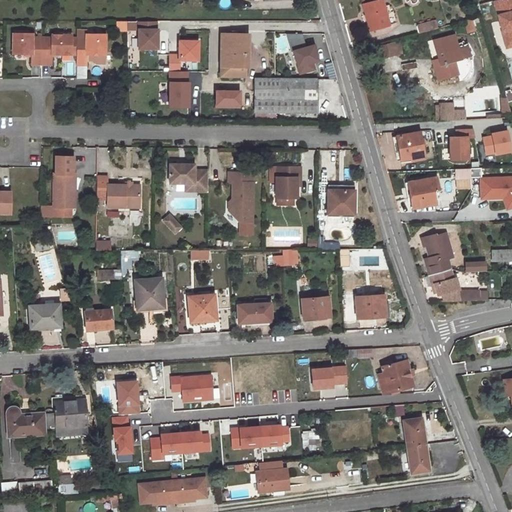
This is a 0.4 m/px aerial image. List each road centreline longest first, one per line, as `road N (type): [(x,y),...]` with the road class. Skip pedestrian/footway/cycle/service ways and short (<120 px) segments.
road 1 (residential): [(0,364),(428,333)]
road 2 (residential): [(364,134),(39,131)]
road 3 (residential): [(364,134),(428,333)]
road 4 (residential): [(285,511),(487,487)]
road 5 (residential): [(428,333),(487,487)]
road 6 (residential): [(326,0),(364,134)]
road 7 (unknown): [(212,22),(333,23)]
